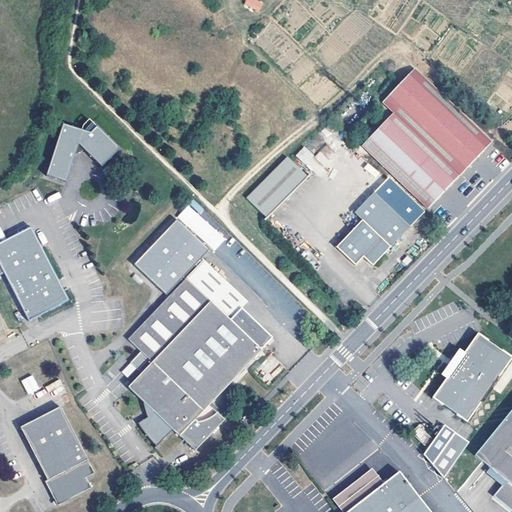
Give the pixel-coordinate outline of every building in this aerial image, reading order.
[(255,0),(247,0),(246,4),(260,11),(263,4),(255,0)] [(427,209),(493,141),(415,66),(381,102),(392,112),(360,145),(427,209)] [(90,132),(96,125),(88,118),(82,125),(81,130),(90,132)] [(62,124),(47,176),(67,182),(75,154),(85,150),(104,166),(121,146),(96,125),(90,132),(81,130),(62,124)] [(315,173),(334,152),(325,145),(307,165),(315,173)] [(306,164),(314,155),(304,146),(296,155),(306,164)] [(294,153),(249,198),(269,219),(314,174),(294,153)] [(374,193),(355,213),(363,220),(337,248),(356,266),(364,257),(373,266),(409,228),(374,193)] [(201,213),(204,208),(192,200),(188,206),(201,213)] [(133,262),(164,293),(192,261),(198,267),(202,262),(196,256),(207,244),(174,215),(133,262)] [(4,240),(0,242),(0,259),(31,322),(70,300),(65,290),(59,293),(54,283),(60,280),(44,247),(38,250),(34,243),(40,240),(33,226),(4,240)] [(44,247),(40,240),(34,243),(38,250),(44,247)] [(226,420),(210,405),(274,339),(242,308),(248,302),(204,260),(202,262),(198,267),(187,278),(128,339),(140,351),(130,362),(138,370),(148,359),(152,363),(129,387),(151,409),(146,414),(147,417),(137,423),(141,429),(146,435),(151,441),(157,447),(196,452),(226,420)] [(65,290),(60,280),(54,283),(59,293),(65,290)] [(463,352),(446,378),(432,398),(449,410),(467,422),(511,356),(476,333),(463,352)] [(441,375),(446,378),(463,352),(458,349),(441,375)] [(33,374),(21,380),(28,394),(40,388),(33,374)] [(511,511),(511,408),(473,459),(505,483),(493,499),(509,511),(511,511)] [(62,409),(22,429),(48,481),(45,482),(55,501),(60,498),(61,501),(62,504),(93,490),(88,480),(95,477),(62,409)] [(418,427),(413,433),(425,445),(430,439),(418,427)] [(453,434),(431,466),(443,480),(468,444),(453,434)] [(341,511),(347,511),(383,484),(371,469),(332,500),(341,511)] [(429,511),(399,472),(383,484),(347,511),(429,511)]
